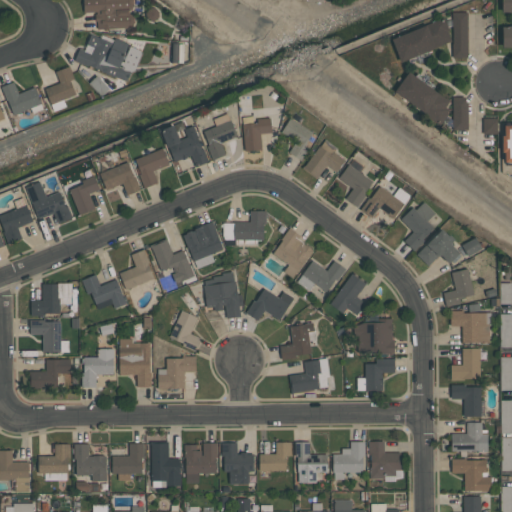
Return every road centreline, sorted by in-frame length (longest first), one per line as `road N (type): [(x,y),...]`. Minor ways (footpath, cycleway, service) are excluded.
road 1 (residential): [(0,280),(213,192),(251,181),(277,187),(391,270),(415,303),(423,339),(424,511)]
road 2 (residential): [(1,280),(6,416),(423,416)]
